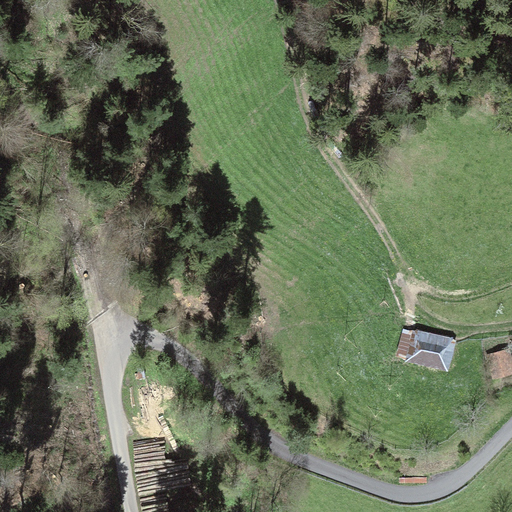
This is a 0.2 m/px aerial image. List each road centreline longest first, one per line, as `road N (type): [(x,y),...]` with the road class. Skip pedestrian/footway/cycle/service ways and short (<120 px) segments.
road 1 (track): [(130,511),(109,377),(110,355),(133,335),(172,347),(288,452),(385,487),(443,484),(511,425)]
road 2 (track): [(345,177),(425,315),(453,328),(511,326)]
